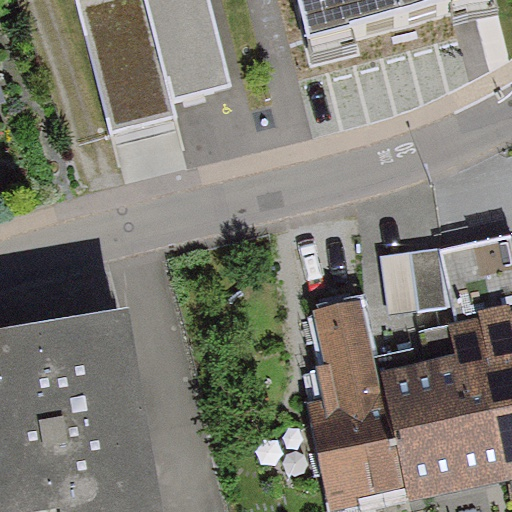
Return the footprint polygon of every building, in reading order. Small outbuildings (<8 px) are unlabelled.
[(146,0),(87,0),(80,2),(116,134),(178,118),(173,102),(228,87),(204,0),(156,0),(147,3),(146,0)] [(304,0),(313,34),(442,0),(304,0)] [(511,241),(442,256),(457,330),(473,409),(486,407),(504,493),(511,491),(511,241)] [(441,252),(380,259),(388,319),(449,311),(442,256),(441,252)] [(327,511),(345,511),(406,500),(381,381),(365,305),(312,316),(323,371),(317,372),(324,406),(307,410),(327,511)] [(410,510),(504,493),(486,407),(473,409),(457,330),(448,332),(455,365),(381,381),(406,500),(410,510)] [(156,511),(125,331),(0,352),(0,511),(156,511)]
